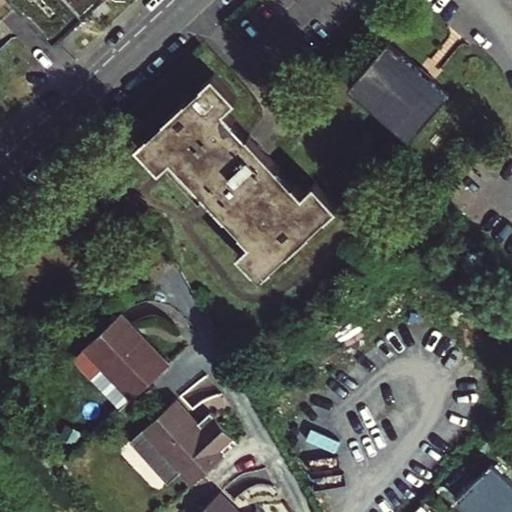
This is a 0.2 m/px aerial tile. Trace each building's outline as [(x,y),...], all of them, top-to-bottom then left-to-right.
[(19,0),(61,43),(89,16),(79,6),(64,19),(45,0),(19,0)] [(106,0),(45,0),(64,19),(79,6),(89,16),(106,0)] [(418,68),(386,42),(347,88),(410,141),(449,94),(433,80),(431,83),(416,71),(418,68)] [(173,160),(204,195),(258,145),(227,109),(239,99),(216,73),(139,145),(161,170),(173,160)] [(303,195),(258,145),(204,195),(249,245),(237,256),(260,281),(338,211),(315,185),(303,195)] [(122,313),(119,317),(141,341),(145,338),(122,313)] [(141,341),(119,317),(86,348),(134,399),(171,365),(145,338),(141,341)] [(186,390),(203,416),(230,399),(213,373),(186,390)] [(190,421),(190,414),(177,400),(132,442),(171,484),(183,472),(195,485),(241,442),(212,412),(199,424),(195,428),(190,421)] [(199,424),(190,414),(190,421),(195,428),(199,424)] [(475,511),(511,511),(511,476),(495,460),(459,497),(475,511)] [(199,511),(260,511),(256,508),(252,511),(242,511),(221,491),(199,511)]
